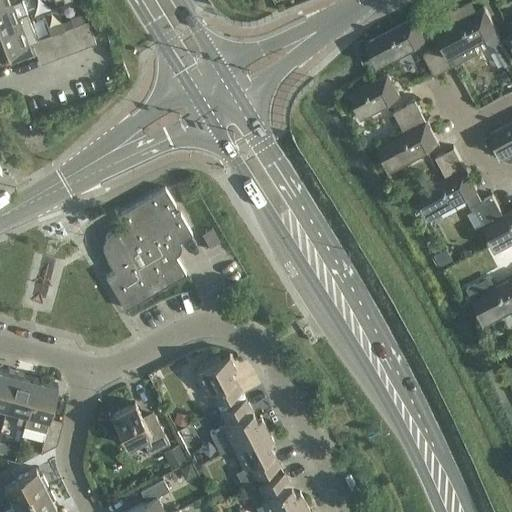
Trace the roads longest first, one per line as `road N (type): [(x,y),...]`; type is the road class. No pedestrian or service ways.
road 1 (residential): [(82,365),(103,368),(202,324),(236,328),(263,345),(348,511)]
road 2 (primary): [(209,113),(325,302),(381,374)]
road 3 (primary): [(381,374),(294,195),(235,99)]
road 4 (residential): [(195,86),(67,180)]
road 5 (residential): [(67,180),(209,113)]
road 6 (primary): [(454,511),(381,374)]
road 7 (residential): [(90,511),(66,463),(82,365)]
